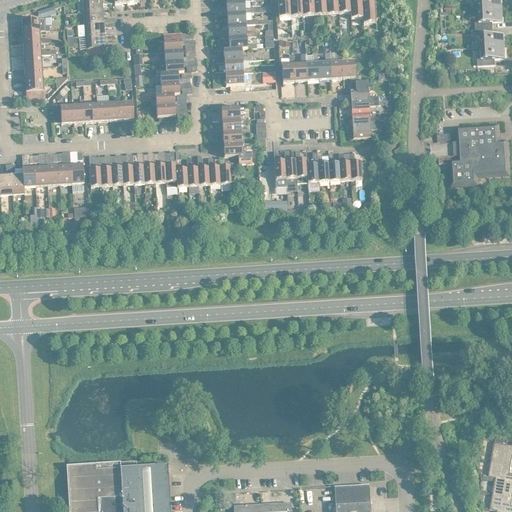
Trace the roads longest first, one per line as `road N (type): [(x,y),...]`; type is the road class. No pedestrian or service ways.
road 1 (secondary): [(511,253),(22,284)]
road 2 (secondary): [(24,324),(511,294)]
road 3 (residential): [(0,6),(11,145),(191,138),(201,131),(204,99)]
road 4 (residential): [(193,511),(196,476),(209,471),(384,462),(400,466),(407,479),(408,511)]
road 5 (tertiary): [(35,511),(24,324)]
